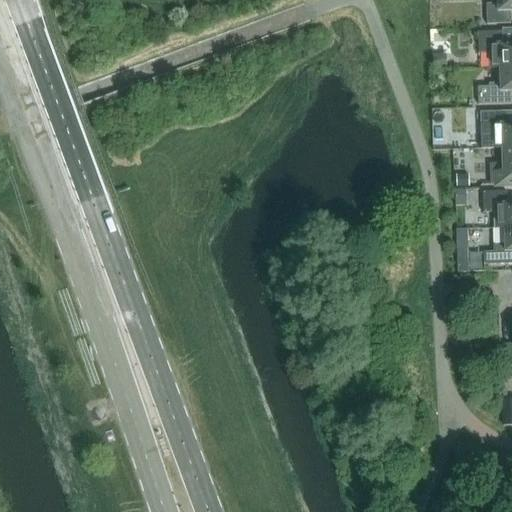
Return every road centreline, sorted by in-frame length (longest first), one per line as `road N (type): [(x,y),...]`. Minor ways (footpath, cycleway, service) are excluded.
road 1 (primary): [(208,511),(18,0)]
road 2 (primary): [(0,46),(164,511)]
